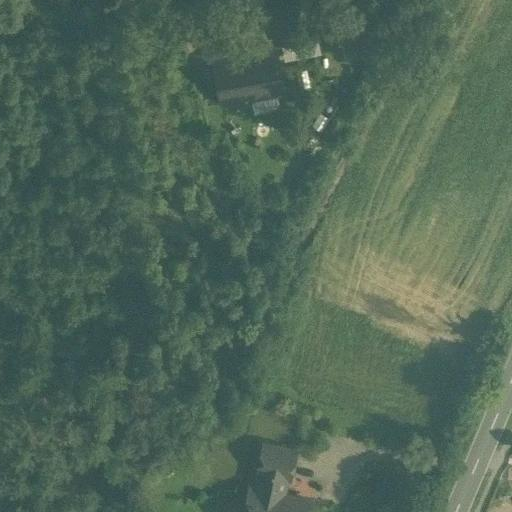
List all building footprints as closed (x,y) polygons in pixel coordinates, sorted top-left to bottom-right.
[(307,3),(276,11),(285,44),(316,36),(307,3)] [(272,46),(213,58),(222,102),(281,90),(272,46)] [(282,106),(281,93),(257,95),(258,107),(282,106)] [(236,441),(217,449),(225,470),(245,462),(236,441)] [(298,451),(260,442),(244,507),(231,504),(228,511),(305,511),(308,501),(287,496),(298,451)] [(209,476),(225,470),(217,449),(201,455),(209,476)] [(511,511),(511,487),(504,484),(492,511),(511,511)]
